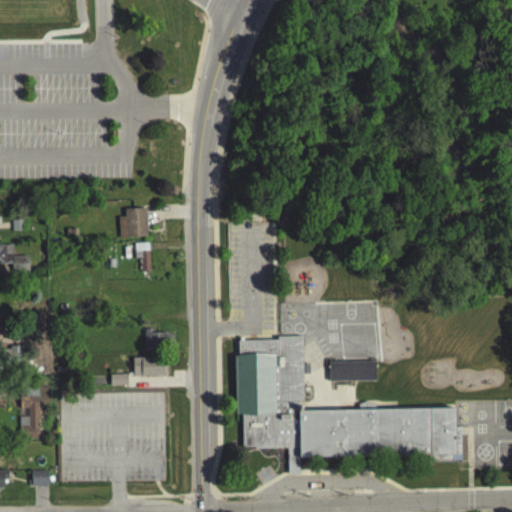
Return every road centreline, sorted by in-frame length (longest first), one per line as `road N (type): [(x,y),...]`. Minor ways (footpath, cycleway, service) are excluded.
road 1 (tertiary): [(200,233),(201,511)]
road 2 (residential): [(511,504),(289,509)]
road 3 (tertiary): [(247,0),(204,143)]
